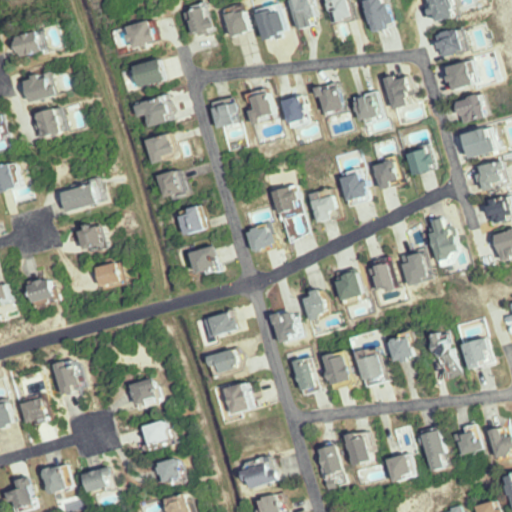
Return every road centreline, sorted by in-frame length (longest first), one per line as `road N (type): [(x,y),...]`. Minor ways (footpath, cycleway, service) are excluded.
road 1 (residential): [(321,511),(186,55)]
road 2 (residential): [(0,355),(254,288)]
road 3 (residential): [(254,288),(461,183)]
road 4 (residential): [(194,81),(424,56)]
road 5 (residential): [(294,418),(511,393)]
road 6 (residential): [(424,56),(475,227)]
